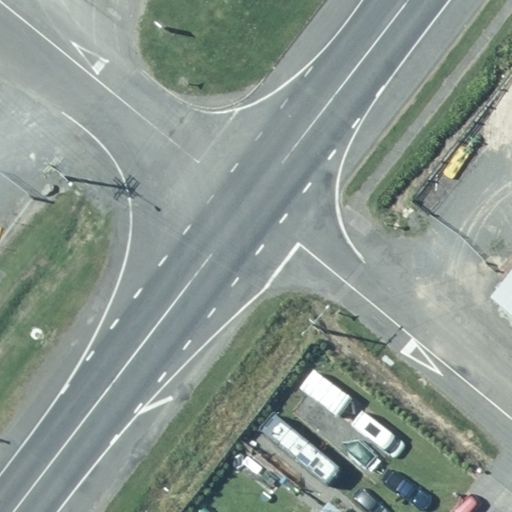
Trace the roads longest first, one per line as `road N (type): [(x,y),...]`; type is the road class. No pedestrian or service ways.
road 1 (trunk): [(247,203),(10,511)]
road 2 (residential): [(247,203),(511,419)]
road 3 (residential): [(0,11),(247,203)]
road 4 (trunk): [(405,0),(247,203)]
